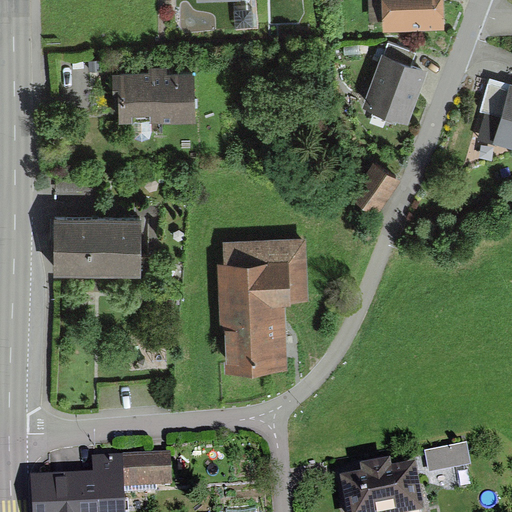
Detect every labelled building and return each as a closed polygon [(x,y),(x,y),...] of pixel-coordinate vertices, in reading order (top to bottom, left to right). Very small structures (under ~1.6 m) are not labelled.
[(384,23),(382,0),(369,0),(370,23),(384,23)] [(382,0),(384,23),(385,31),(445,28),(443,0),(382,0)] [(252,9),(234,11),(236,29),(253,27),(252,9)] [(389,43),(384,57),(410,67),(416,53),(389,43)] [(384,57),(381,56),(361,108),(408,126),(425,82),(428,74),(410,67),(384,57)] [(152,132),(152,123),(195,122),(193,74),(164,75),(164,69),(150,70),(150,74),(112,75),(113,97),(117,97),(119,125),(131,124),(132,133),(135,139),(142,141),(149,139),(152,132)] [(511,83),(507,82),(491,137),(511,143),(511,83)] [(350,194),(371,209),(393,179),(372,164),(350,194)] [(316,175),(310,166),(302,172),(307,180),(316,175)] [(51,268),(137,268),(137,218),(52,217),(51,268)] [(268,297),(302,296),(299,240),(222,243),(227,364),(281,361),(279,332),(270,332),(268,297)] [(467,444),(425,452),(429,474),(471,465),(467,444)] [(154,483),(168,482),(166,456),(151,457),(151,459),(117,460),(117,448),(93,449),(93,461),(91,462),(92,483),(31,486),(33,511),(125,511),(125,502),(119,502),(119,493),(154,491),(154,483)] [(364,480),(343,484),(347,511),(414,511),(416,511),(409,472),(385,476),(383,468),(362,472),(364,480)]
